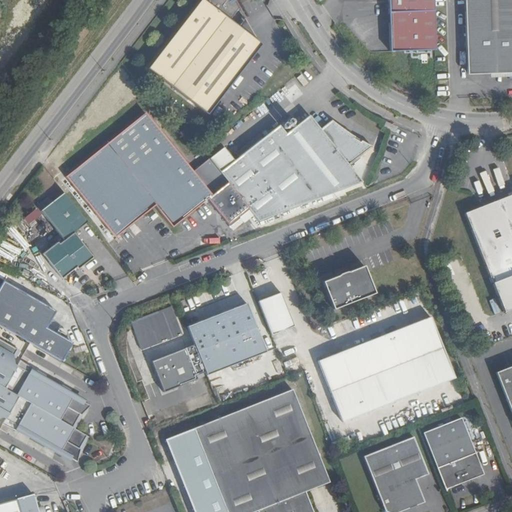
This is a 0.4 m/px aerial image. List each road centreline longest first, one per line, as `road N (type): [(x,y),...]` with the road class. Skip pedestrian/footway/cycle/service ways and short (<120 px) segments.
road 1 (unclassified): [(89,511),(83,496),(149,471),(101,340),(102,309),(416,183),(428,168),(440,116)]
road 2 (tertiary): [(143,0),(0,187)]
road 3 (unknown): [(310,347),(345,429),(455,400)]
road 4 (tertiary): [(440,116),(368,85),(330,50),(298,0)]
